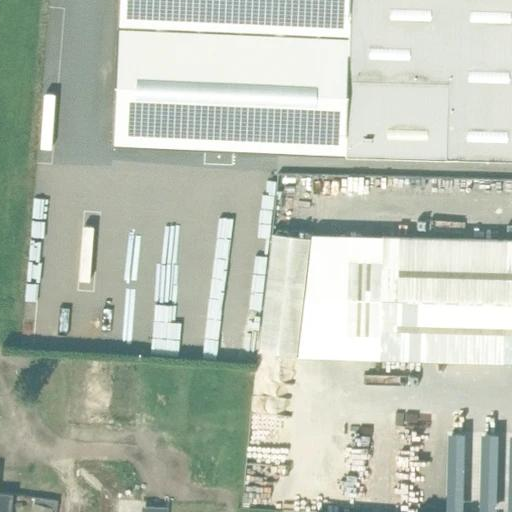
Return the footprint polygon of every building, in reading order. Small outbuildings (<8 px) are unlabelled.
[(118,0),(112,145),(345,155),(346,155),(350,0),(118,0)] [(511,0),(350,0),(346,155),(511,159),(511,0)] [(274,233),(260,350),(297,355),(311,237),(274,233)] [(313,233),(299,356),(378,359),(511,362),(511,239),(381,236),(313,233)] [(118,511),(123,414),(75,411),(71,479),(94,481),(92,511),(118,511)] [(0,511),(11,511),(13,494),(10,494),(0,493),(0,511)] [(33,494),(29,511),(53,511),(56,498),(33,494)]
